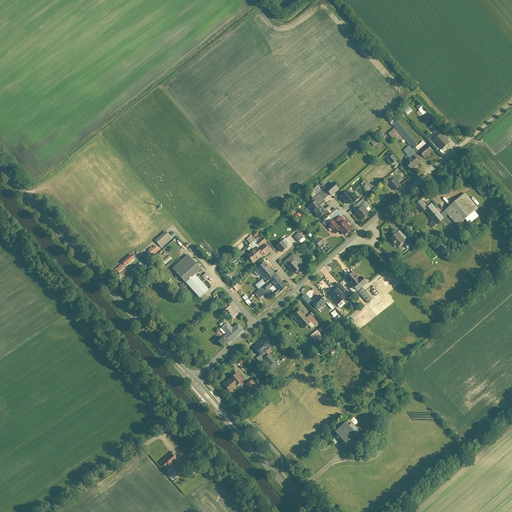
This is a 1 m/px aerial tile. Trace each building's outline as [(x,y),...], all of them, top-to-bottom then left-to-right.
[(418,110),(422,115),(426,112),(422,106),(418,110)] [(407,107),(403,111),(407,115),(411,111),(407,107)] [(395,117),(388,123),(410,147),(416,141),(395,117)] [(430,137),(439,147),(446,142),(437,132),(439,130),(431,121),(426,125),(434,134),(430,137)] [(431,149),(424,142),(415,150),(421,157),(431,149)] [(401,160),(409,168),(418,160),(410,151),(401,160)] [(390,153),(384,157),(390,163),(395,159),(390,153)] [(471,173),(465,178),(480,195),(486,190),(471,173)] [(387,184),(394,191),(401,185),(394,178),(387,184)] [(315,191),(320,198),(326,192),(328,194),(336,187),(329,179),(315,191)] [(365,190),(368,187),(363,181),(360,184),(365,190)] [(339,196),(346,204),(348,202),(350,204),(357,198),(354,195),(352,196),(347,190),(339,196)] [(322,200),(320,198),(315,191),(308,197),(310,199),(304,203),(315,216),(322,210),(317,204),(322,200)] [(463,191),(441,209),(445,213),(454,225),(476,206),(463,191)] [(424,205),(418,197),(411,203),(418,212),(421,210),(428,218),(426,220),(430,226),(445,213),(441,209),(438,212),(429,202),(424,205)] [(353,212),(361,221),(369,214),(365,210),(369,206),(364,200),(358,205),(360,206),(353,212)] [(288,212),(293,218),(298,214),(292,208),(288,212)] [(343,236),(351,229),(339,216),(333,221),(331,218),(330,219),(327,216),(322,221),(327,226),(326,228),(329,232),(331,231),(334,234),(338,231),(343,236)] [(407,239),(399,231),(390,240),(398,248),(407,239)] [(299,232),(293,236),(296,241),(302,238),(299,232)] [(153,241),(157,246),(166,237),(162,233),(153,241)] [(243,253),(250,262),(267,249),(261,242),(263,241),(259,235),(253,240),(256,243),(243,253)] [(321,240),(317,236),(312,240),(316,245),(321,240)] [(280,241),(275,246),(281,252),(286,247),(280,241)] [(146,255),(156,247),(151,242),(142,251),(146,255)] [(191,273),(198,267),(184,252),(169,265),(197,296),(198,295),(201,299),(205,295),(202,291),(205,288),(191,273)] [(299,261),(292,253),(282,262),(293,275),(295,274),(296,275),(304,269),(301,266),(300,267),(296,263),(299,261)] [(124,266),(134,258),(131,254),(121,262),(124,266)] [(165,265),(171,258),(168,255),(161,261),(165,265)] [(347,265),(350,268),(356,262),(354,259),(347,265)] [(259,285),(270,275),(267,272),(270,269),(264,262),(261,265),(258,262),(250,268),(255,274),(257,272),(260,276),(252,283),(256,288),(259,285)] [(121,284),(131,277),(121,264),(115,268),(119,274),(116,277),(121,284)] [(350,270),(342,277),(353,290),(360,283),(364,280),(358,273),(355,276),(350,270)] [(276,291),(283,285),(273,273),(270,275),(259,285),(263,290),(270,284),(276,291)] [(334,289),(327,296),(338,307),(347,299),(342,294),(345,292),(336,283),(332,287),(334,289)] [(360,283),(353,290),(360,298),(368,292),(360,283)] [(307,304),(311,301),(304,294),(300,297),(307,304)] [(319,294),(310,303),(319,312),(326,306),(330,310),(332,308),(319,294)] [(227,304),(222,308),(229,316),(234,312),(227,304)] [(299,311),(292,317),(303,330),(306,327),(309,330),(317,324),(310,316),(306,319),(299,311)] [(224,321),(216,328),(228,340),(234,335),(233,334),(240,327),(235,321),(229,326),(224,321)] [(316,330),(308,336),(314,342),(321,336),(316,330)] [(220,346),(226,340),(221,334),(214,340),(220,346)] [(270,344),(262,335),(249,346),(257,354),(252,358),(257,363),(261,359),(267,365),(273,359),(266,351),(263,354),(261,352),(270,344)] [(275,347),(277,345),(271,339),(269,341),(275,347)] [(241,380),(233,371),(220,383),(228,391),(241,380)] [(252,388),(245,380),(240,385),(247,392),(252,388)] [(346,417),(331,429),(342,443),(357,431),(346,417)] [(171,462),(175,458),(168,450),(155,461),(169,477),(178,469),(171,462)] [(186,468),(190,475),(197,471),(193,464),(186,468)]
